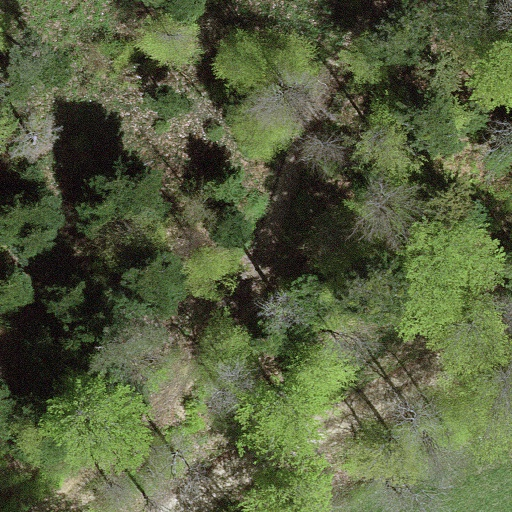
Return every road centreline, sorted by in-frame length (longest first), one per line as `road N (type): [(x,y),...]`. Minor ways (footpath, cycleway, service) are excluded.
road 1 (track): [(229,479),(367,347),(511,231)]
road 2 (track): [(511,342),(321,427),(181,511)]
